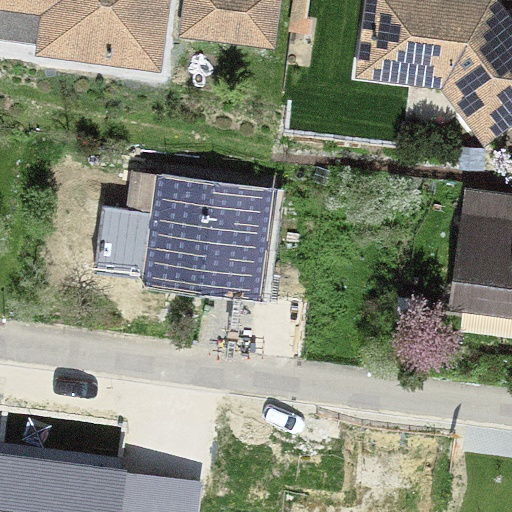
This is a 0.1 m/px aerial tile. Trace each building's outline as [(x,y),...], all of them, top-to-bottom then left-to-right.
[(153,0),(0,0),(0,10),(21,13),(15,59),(144,75),(153,0)] [(266,0),(170,0),(166,40),(261,50),(266,0)] [(511,48),(477,0),(355,0),(342,79),(424,91),(462,146),(511,113),(511,48)] [(257,196),(137,180),(122,288),(243,304),(257,196)] [(511,204),(460,197),(443,326),(511,334),(511,204)] [(122,471),(1,454),(0,461),(0,511),(190,511),(195,481),(122,471)]
